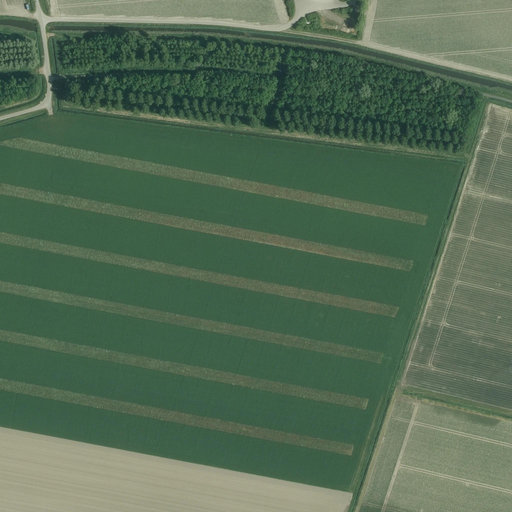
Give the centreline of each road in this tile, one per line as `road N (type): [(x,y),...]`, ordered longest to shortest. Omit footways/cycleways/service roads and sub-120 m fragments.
road 1 (residential): [(40,19),(280,29),(298,8)]
road 2 (unclassified): [(0,119),(46,101),(40,19)]
